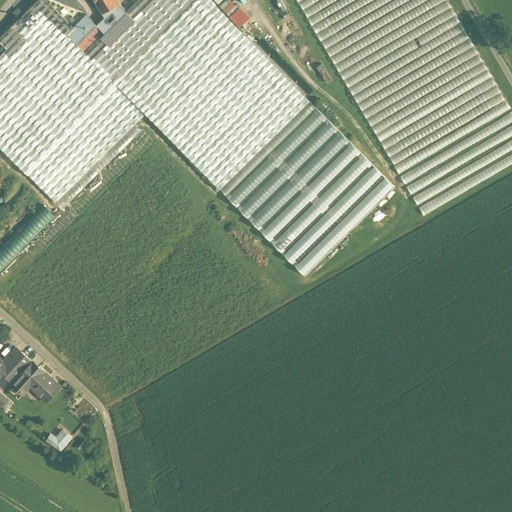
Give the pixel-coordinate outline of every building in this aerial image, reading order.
[(119,3),(102,14),(105,17),(97,25),(86,14),(73,27),(46,0),(38,0),(0,37),(0,40),(7,48),(0,54),(0,146),(27,174),(116,86),(146,114),(220,189),(310,101),(210,0),(156,0),(136,20),(127,11),(119,3)] [(117,0),(93,0),(102,14),(119,3),(117,0)] [(136,20),(156,0),(138,0),(127,11),(136,20)] [(300,0),(385,164),(500,105),(446,0),(300,0)] [(322,62),(316,65),(324,82),(330,79),(322,62)] [(56,202),(146,114),(116,86),(27,174),(56,202)] [(214,195),(145,126),(0,268),(0,297),(57,350),(214,195)] [(24,373),(34,362),(17,347),(4,361),(0,357),(0,377),(3,374),(14,384),(15,383),(24,373)] [(32,380),(41,370),(34,362),(24,373),(32,380)] [(30,385),(43,371),(41,370),(32,380),(24,373),(15,383),(22,390),(28,384),(30,385)] [(60,387),(43,371),(30,385),(31,386),(41,394),(39,395),(46,402),(60,387)] [(22,390),(15,383),(14,384),(13,385),(23,394),(31,386),(30,385),(28,384),(22,390)] [(47,441),(61,450),(72,437),(63,430),(57,437),(51,434),(47,441)]
